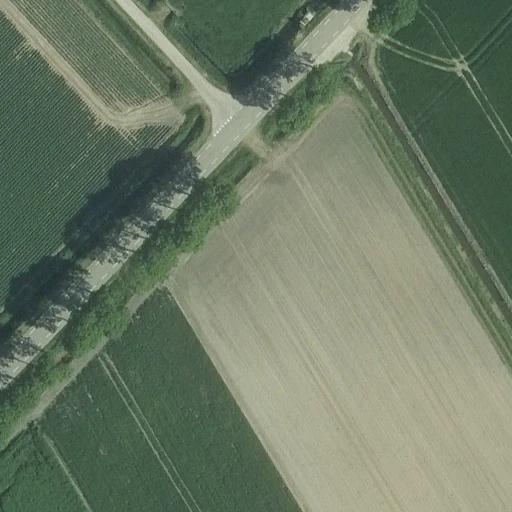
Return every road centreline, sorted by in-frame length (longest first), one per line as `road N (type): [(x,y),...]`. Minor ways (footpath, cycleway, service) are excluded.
road 1 (tertiary): [(0,375),(237,125)]
road 2 (tertiary): [(237,125),(359,0)]
road 3 (unclassified): [(237,125),(123,0)]
